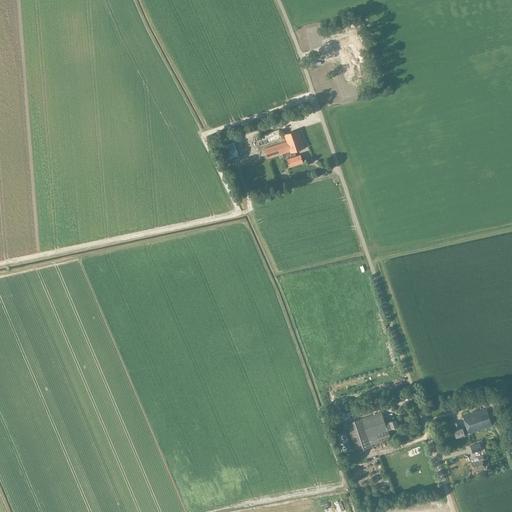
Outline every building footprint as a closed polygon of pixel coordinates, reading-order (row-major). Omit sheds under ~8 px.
[(352,35),(323,44),(329,62),(342,58),(348,76),(356,74),(350,57),(358,54),(352,35)] [(258,146),(278,138),(275,130),(255,137),(258,146)] [(285,134),(287,142),(289,141),(296,164),(303,162),(301,155),(296,156),(295,152),(305,149),(299,130),(285,134)] [(233,141),(222,146),(228,159),(239,155),(233,141)] [(289,166),(296,164),(289,141),(287,142),(265,149),(268,158),(289,152),(290,153),(289,154),(290,158),(287,159),(289,166)] [(487,400),(488,402),(499,398),(497,390),(472,399),(474,405),(487,400)] [(387,401),(373,406),(374,410),(388,405),(387,401)] [(469,433),(492,426),(486,408),(463,416),(467,428),(463,429),(462,428),(454,431),(456,438),(465,435),(464,433),(468,432),(469,433)] [(396,419),(389,421),(385,423),(382,412),(347,423),(356,452),(371,447),(371,446),(391,439),(388,430),(398,427),(396,419)] [(331,418),(336,433),(343,431),(338,415),(331,418)] [(335,434),(341,453),(351,450),(345,431),(335,434)] [(482,450),(479,443),(470,446),(472,453),(482,450)] [(474,471),(484,467),(482,461),(484,460),(483,455),(478,457),(479,460),(472,462),(474,471)] [(341,499),(333,501),(337,511),(344,509),(341,499)] [(327,501),(321,503),(324,511),(325,511),(330,510),(327,501)]
